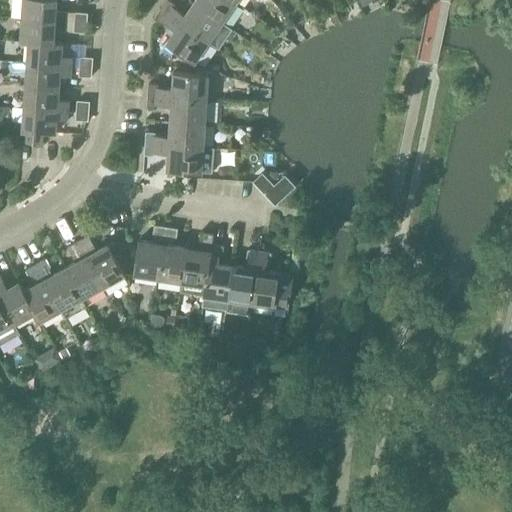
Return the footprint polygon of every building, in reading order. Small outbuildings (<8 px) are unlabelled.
[(23,0),(22,17),(66,20),(67,11),(57,10),(56,0),(23,0)] [(208,42),(222,22),(193,2),(185,14),(175,7),(174,3),(169,0),(165,0),(160,8),(208,42)] [(236,2),(232,0),(194,0),(193,2),(222,22),(236,2)] [(166,42),(194,62),(208,42),(160,8),(154,18),(161,23),(165,22),(175,29),(166,42)] [(74,21),(87,22),(87,13),(75,11),(74,21)] [(65,30),(66,20),(22,17),(21,39),(21,40),(29,42),(29,40),(54,42),(54,40),(55,29),(65,30)] [(74,21),(74,31),(86,32),(87,22),(74,21)] [(63,41),(54,40),(54,42),(29,40),(29,42),(27,61),(71,65),(72,55),(62,54),(63,42),(63,41)] [(80,56),(79,65),(92,66),(93,57),(80,56)] [(27,61),(25,85),(59,87),(60,74),(71,75),(71,65),(27,61)] [(79,65),(78,76),(92,77),(92,66),(79,65)] [(158,83),(149,82),(148,95),(206,99),(212,100),(214,74),(174,71),(173,86),(160,86),(158,83)] [(25,85),(24,106),(68,109),(69,100),(59,99),(59,87),(25,85)] [(170,113),(170,120),(204,122),(206,99),(148,95),(147,106),(156,106),(159,103),(171,104),(170,110),(170,113)] [(89,110),(90,101),(77,100),(76,109),(89,110)] [(67,119),(67,113),(68,109),(24,106),(22,129),(27,129),(26,139),(43,141),(44,133),(56,133),(57,118),(67,119)] [(88,119),(89,113),(89,110),(76,109),(76,119),(88,119)] [(204,122),(170,120),(168,135),(157,134),(154,130),(145,130),(144,142),(197,146),(203,146),(204,122)] [(201,171),(203,146),(197,146),(144,142),(144,154),(152,155),(156,151),(168,153),(167,169),(201,171)] [(266,196),(275,205),(285,195),(296,185),(286,175),(275,184),(263,172),(253,181),(266,196)] [(154,242),(138,239),(133,274),(158,278),(165,225),(154,223),(152,232),(155,235),(154,242)] [(158,278),(181,281),(186,247),(172,245),(173,238),(176,236),(178,227),(165,225),(158,278)] [(181,281),(204,285),(206,285),(212,242),(214,233),(202,231),(200,241),(202,243),(201,250),(186,247),(181,281)] [(87,234),(77,240),(103,286),(108,283),(125,273),(119,262),(124,260),(121,255),(123,254),(121,250),(122,249),(118,241),(109,246),(107,243),(93,250),(90,245),(92,242),(87,234)] [(78,259),(65,266),(82,298),(103,286),(77,240),(67,245),(71,254),(74,254),(78,259)] [(206,285),(204,285),(203,294),(227,298),(232,263),(218,261),(219,254),(222,252),(224,244),(212,242),(206,285)] [(251,302),(259,249),(248,248),(246,256),(248,259),(248,265),(232,263),(227,298),(228,298),(226,311),(250,314),(252,302),(251,302)] [(251,302),(252,302),(288,308),(293,274),(281,272),(282,271),(265,268),(266,262),(270,260),(271,251),(259,249),(251,302)] [(86,306),(82,298),(65,266),(51,274),(48,269),(50,265),(45,257),(35,263),(61,309),(66,317),(86,306)] [(36,283),(23,290),(35,312),(34,313),(39,322),(61,309),(35,263),(25,269),(29,277),(33,277),(36,283)] [(0,275),(0,297),(15,324),(15,323),(34,313),(35,312),(23,290),(18,281),(4,288),(1,284),(3,280),(0,275)] [(108,283),(103,286),(109,296),(114,293),(108,283)] [(15,323),(15,324),(0,297),(0,344),(21,332),(15,323)] [(175,316),(170,315),(167,315),(165,326),(174,327),(175,316)] [(61,360),(54,347),(34,358),(42,371),(61,360)] [(70,354),(66,347),(59,351),(63,358),(70,354)]
